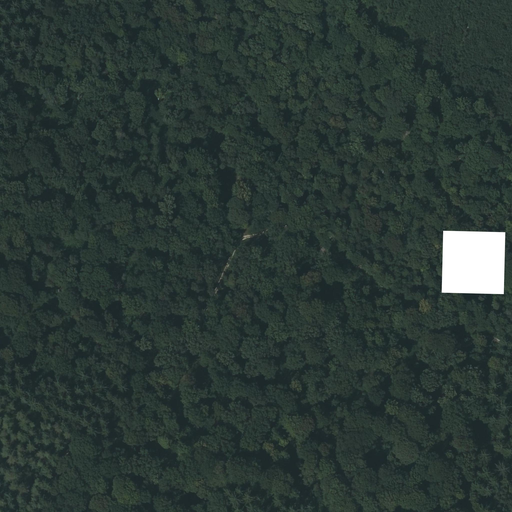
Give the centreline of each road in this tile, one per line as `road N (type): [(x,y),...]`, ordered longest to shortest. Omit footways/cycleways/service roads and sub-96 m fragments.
road 1 (track): [(511,343),(359,271),(153,30),(77,0)]
road 2 (track): [(144,427),(136,355),(91,292),(25,100),(2,0)]
road 3 (track): [(144,427),(183,426),(308,358),(359,271)]
road 4 (track): [(144,427),(175,388),(239,240),(277,228)]
road 5 (track): [(45,511),(73,446),(144,427)]
